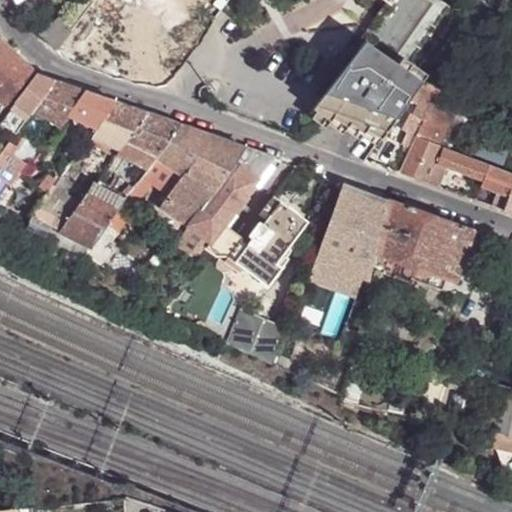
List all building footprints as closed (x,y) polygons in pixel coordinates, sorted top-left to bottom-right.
[(309,112),(381,138),(409,99),(421,81),(402,66),(448,4),(442,0),(391,0),(388,4),(344,64),(309,112)] [(479,1),(468,17),(491,25),(496,13),(479,1)] [(106,33),(81,14),(69,30),(55,48),(84,59),(106,33)] [(55,48),(69,30),(64,21),(38,33),(55,48)] [(32,66),(0,36),(0,100),(3,104),(32,66)] [(57,78),(38,71),(16,101),(30,113),(33,109),(57,78)] [(85,89),(57,78),(33,109),(58,126),(67,115),(85,89)] [(415,137),(438,88),(421,81),(409,99),(416,104),(403,131),(409,134),(392,170),(399,172),(415,137)] [(438,88),(415,137),(439,147),(459,106),(467,109),(470,102),(438,88)] [(115,100),(85,89),(67,115),(95,128),(115,100)] [(118,151),(148,112),(115,100),(95,128),(89,137),(118,151)] [(181,124),(148,112),(118,151),(116,154),(147,170),(181,124)] [(130,213),(156,178),(170,186),(171,184),(177,185),(213,135),(181,124),(147,170),(125,200),(120,206),(130,213)] [(24,131),(19,128),(0,153),(0,185),(4,181),(10,185),(25,163),(13,154),(25,137),(22,134),(24,131)] [(246,148),(213,135),(177,185),(162,206),(190,226),(246,148)] [(447,169),(481,182),(488,165),(439,147),(415,137),(399,172),(428,183),(440,188),(447,169)] [(243,238),(225,224),(274,157),(246,148),(190,226),(210,240),(202,254),(222,268),(226,262),(229,257),(243,238)] [(81,160),(75,156),(72,160),(78,164),(81,160)] [(62,175),(68,165),(59,159),(52,170),(61,176),(62,175)] [(499,209),(505,211),(511,191),(511,174),(488,165),(481,182),(480,186),(504,195),(499,209)] [(70,181),(62,175),(61,176),(33,215),(59,229),(79,203),(61,194),(70,181)] [(91,245),(120,206),(125,200),(94,183),(79,203),(59,229),(91,245)] [(387,205),(340,189),(313,260),(361,277),(370,281),(373,268),(387,205)] [(243,238),(229,257),(244,268),(269,286),(282,268),(277,264),(307,221),(274,195),(261,214),(267,219),(264,223),(261,221),(250,236),(254,239),(251,243),(243,238)] [(388,199),(387,205),(373,268),(394,276),(400,261),(454,282),(473,230),(388,199)] [(210,240),(190,226),(178,239),(202,254),(210,240)] [(244,268),(229,257),(226,262),(241,273),(244,268)] [(361,277),(313,260),(307,276),(355,293),(361,277)] [(224,340),(274,363),(286,330),(236,310),(224,340)] [(359,371),(349,368),(342,395),(342,398),(352,401),(359,371)] [(511,438),(511,386),(498,383),(486,432),(494,434),(511,438)] [(511,448),(511,438),(494,434),(492,444),(511,448)]
